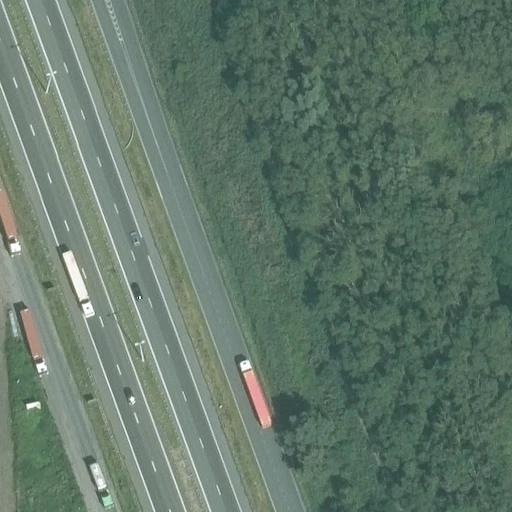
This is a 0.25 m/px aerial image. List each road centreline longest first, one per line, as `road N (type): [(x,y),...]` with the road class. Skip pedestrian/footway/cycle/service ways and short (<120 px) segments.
road 1 (motorway): [(233,511),(43,0)]
road 2 (motorway): [(0,56),(163,511)]
road 3 (motorway): [(289,511),(146,112)]
road 4 (motorway): [(0,200),(111,511)]
road 5 (motorway): [(146,112),(102,0)]
